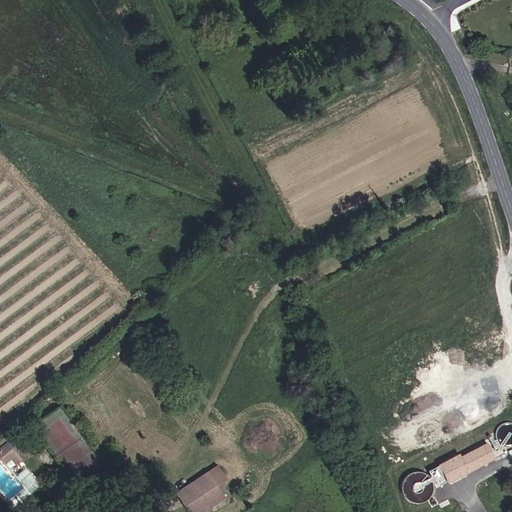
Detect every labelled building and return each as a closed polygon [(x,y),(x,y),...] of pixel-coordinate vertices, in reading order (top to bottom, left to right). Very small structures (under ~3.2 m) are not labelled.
[(16,466),(25,458),(12,442),(6,447),(0,452),(0,463),(4,467),(10,461),(16,466)] [(476,456),(472,449),(468,452),(471,459),(476,456)] [(0,491),(12,504),(34,483),(24,472),(13,482),(0,466),(0,491)] [(443,485),(435,470),(427,474),(435,489),(443,485)] [(200,511),(204,509),(197,498),(218,484),(208,471),(176,493),(189,511),(200,511)] [(197,498),(204,509),(226,495),(218,484),(197,498)]
